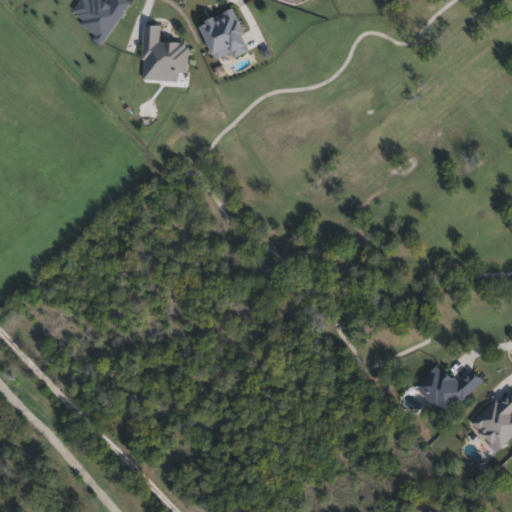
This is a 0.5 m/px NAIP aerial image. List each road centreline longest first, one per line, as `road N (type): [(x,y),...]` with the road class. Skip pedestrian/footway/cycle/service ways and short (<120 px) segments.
road 1 (residential): [(430,345),(366,370),(277,257),(234,230),(217,193),(211,149),(265,97),(310,91),(340,74),(366,36),(404,44),(457,0),(511,274),(448,270),(432,280),(425,300),(430,345)]
road 2 (residential): [(176,511),(0,323)]
road 3 (residential): [(0,381),(112,511)]
